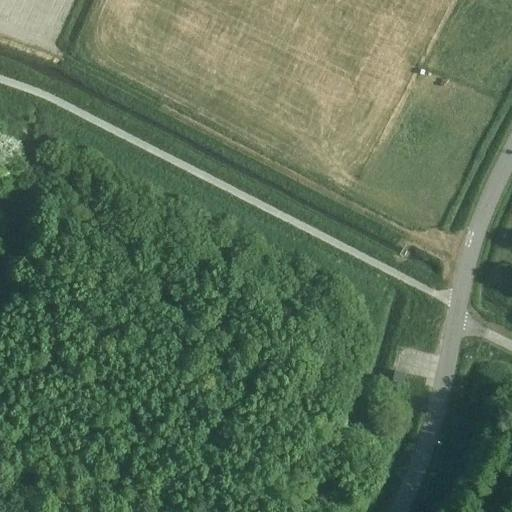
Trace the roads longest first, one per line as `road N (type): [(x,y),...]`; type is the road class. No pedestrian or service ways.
road 1 (track): [(463,269),(0,44)]
road 2 (unclassified): [(392,511),(430,424),(474,228),(511,145)]
